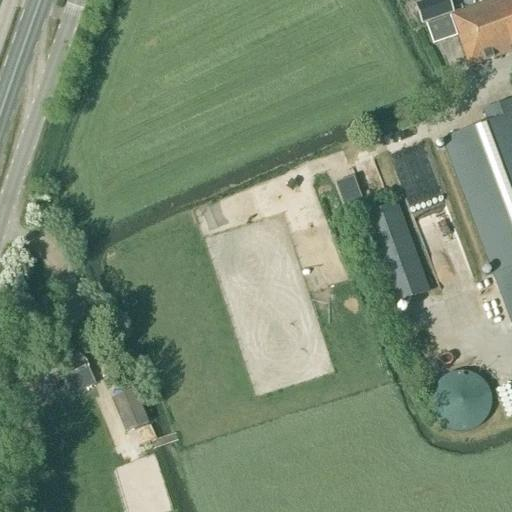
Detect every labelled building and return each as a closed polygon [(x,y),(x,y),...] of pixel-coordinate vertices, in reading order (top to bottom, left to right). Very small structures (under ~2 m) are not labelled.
[(441,0),(423,8),(429,23),(430,23),(450,16),(443,0),(441,0)] [(494,2),(428,24),(425,25),(433,46),(458,38),(468,69),(511,54),(510,49),(511,48),(511,0),(495,7),(494,2)] [(511,328),(511,327),(511,103),(511,102),(483,113),(488,125),(442,142),(511,328)] [(418,172),(431,167),(424,147),(397,157),(410,191),(423,186),(418,172)] [(392,307),(415,298),(428,294),(396,206),(360,218),(392,307)] [(94,385),(87,370),(77,348),(47,362),(57,384),(65,380),(72,395),(94,385)] [(464,434),(473,432),(480,427),(486,419),(490,410),(490,401),(488,392),(482,384),(475,378),(466,375),(457,374),(447,377),(440,382),(434,390),(431,398),(430,408),(433,417),(438,425),(445,430),(454,434),(464,434)] [(111,400),(115,412),(125,408),(139,403),(134,391),(111,400)] [(112,468),(125,511),(169,511),(173,511),(157,455),(112,468)]
